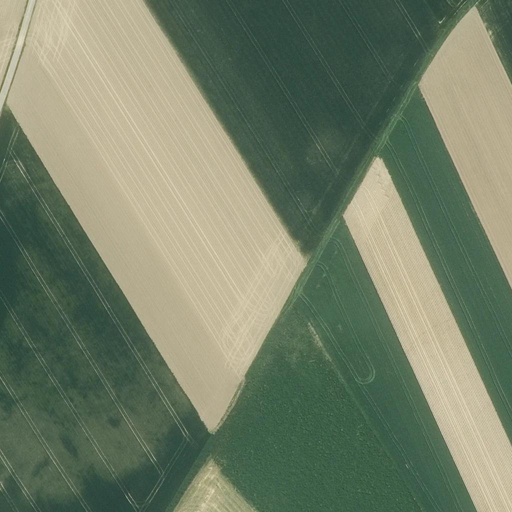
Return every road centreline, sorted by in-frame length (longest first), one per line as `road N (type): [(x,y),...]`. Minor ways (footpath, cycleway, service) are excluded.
road 1 (track): [(168,511),(446,32),(476,0)]
road 2 (track): [(37,0),(0,123)]
